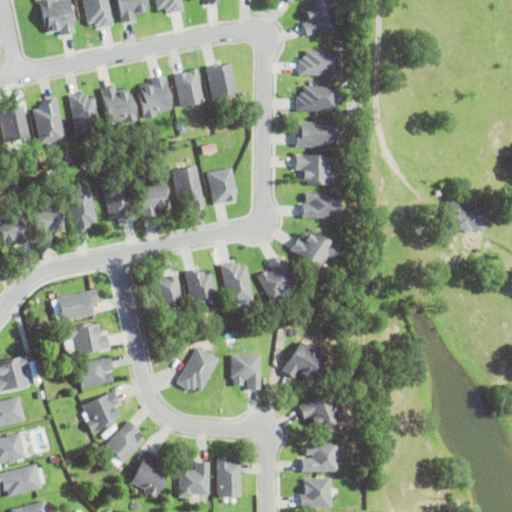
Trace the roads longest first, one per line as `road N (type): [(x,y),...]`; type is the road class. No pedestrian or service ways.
road 1 (residential): [(0,79),(234,34),(259,41),(263,68),(257,223),(46,272),(0,315)]
road 2 (residential): [(113,257),(143,394),(174,422),(256,431),(265,447),(265,511)]
